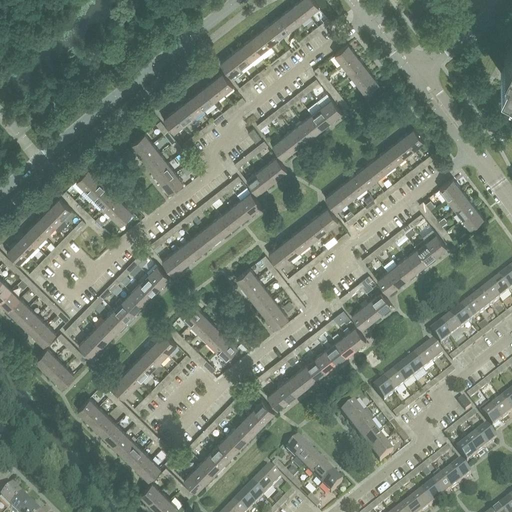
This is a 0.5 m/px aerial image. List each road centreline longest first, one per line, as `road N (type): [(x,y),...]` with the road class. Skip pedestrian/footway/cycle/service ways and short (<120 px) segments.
road 1 (residential): [(117,251),(207,177),(217,145),(243,112),(369,13)]
road 2 (residential): [(221,385),(311,313),(322,280),(348,247),(473,149)]
road 3 (unclassified): [(39,159),(239,0)]
road 4 (residential): [(336,511),(417,446),(432,396),(511,336)]
road 5 (unclassified): [(415,72),(511,2)]
